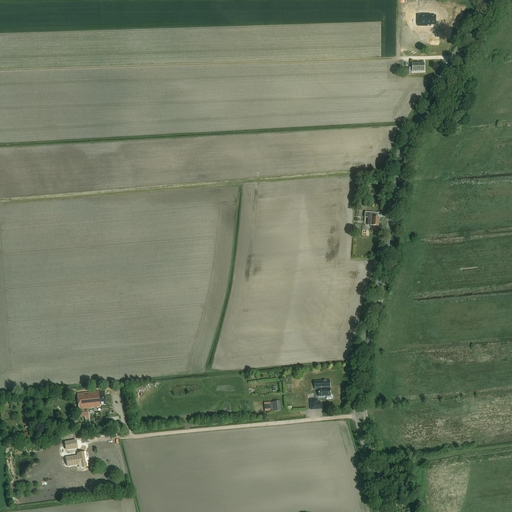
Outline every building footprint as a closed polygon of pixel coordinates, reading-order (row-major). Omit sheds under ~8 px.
[(440,24),(440,21),(440,16),(436,16),(436,14),(428,14),(428,20),(425,20),(425,26),(436,26),(435,24),(440,24)] [(424,72),(424,64),(412,64),(412,68),(409,68),(403,69),(403,74),(411,74),(411,72),(424,72)] [(365,213),(364,218),(368,218),(367,225),(378,226),(379,218),(377,218),(378,214),(365,213)] [(324,389),(324,386),(318,386),(318,397),(331,397),(330,389),(324,389)] [(100,408),(100,406),(106,405),(105,392),(77,395),(79,410),(100,408)] [(317,403),(317,400),(310,400),(310,410),(321,410),(321,403),(317,403)] [(65,443),(67,450),(77,449),(75,442),(65,443)] [(79,468),(87,467),(85,454),(77,455),(79,468)]
